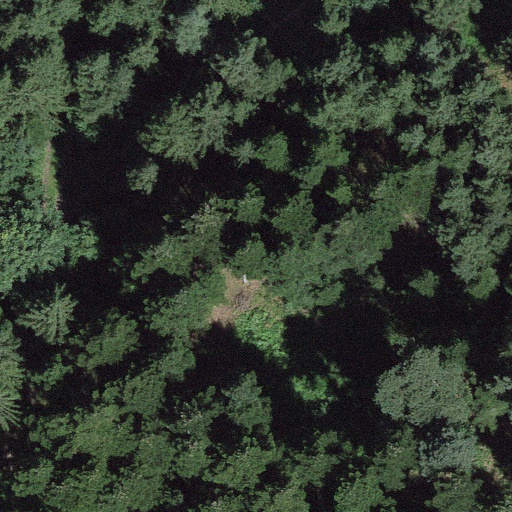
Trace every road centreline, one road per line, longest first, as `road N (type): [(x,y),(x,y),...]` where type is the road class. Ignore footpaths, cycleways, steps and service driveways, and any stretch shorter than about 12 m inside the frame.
road 1 (track): [(0,487),(58,110),(87,0)]
road 2 (track): [(42,241),(255,39),(310,0)]
